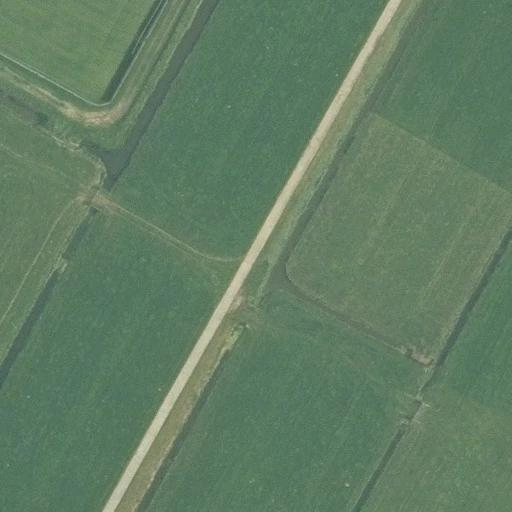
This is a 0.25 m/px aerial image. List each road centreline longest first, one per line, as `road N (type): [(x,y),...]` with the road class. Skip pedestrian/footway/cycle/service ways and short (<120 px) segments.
road 1 (track): [(399,0),(110,511)]
road 2 (track): [(0,74),(83,120),(101,120),(122,106),(180,0)]
